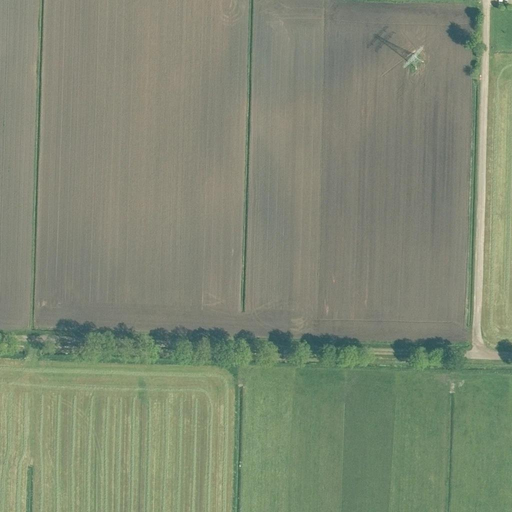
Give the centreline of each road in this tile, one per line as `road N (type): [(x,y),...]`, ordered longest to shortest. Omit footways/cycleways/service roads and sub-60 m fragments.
road 1 (track): [(474,356),(0,345)]
road 2 (unclassified): [(511,357),(474,356),(485,0)]
